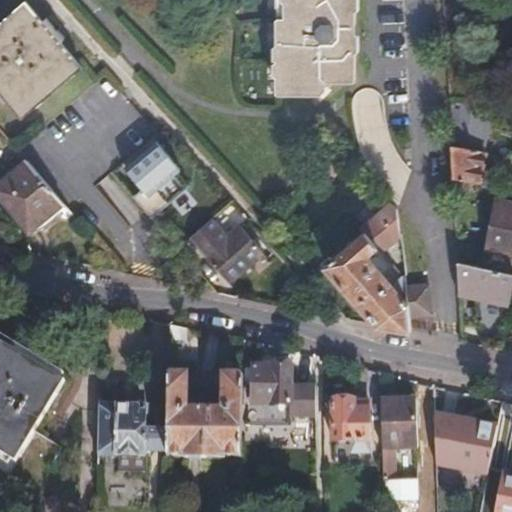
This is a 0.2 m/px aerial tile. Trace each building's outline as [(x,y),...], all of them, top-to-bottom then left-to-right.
[(276,0),(275,24),(266,23),(263,98),(313,100),(313,93),(336,94),(341,0),(276,0)] [(440,0),(441,5),(442,39),(468,38),(475,0),(440,0)] [(26,3),(0,24),(0,103),(2,106),(7,102),(23,120),(83,68),(67,50),(72,46),(46,17),(41,21),(26,3)] [(481,105),(446,99),(450,177),(465,180),(476,182),(481,157),(473,155),(481,105)] [(158,144),(124,170),(146,197),(137,204),(150,218),(180,195),(169,180),(179,172),(158,144)] [(42,227),(66,207),(27,161),(0,184),(0,199),(28,233),(42,227)] [(465,180),(450,177),(451,189),(463,191),(465,180)] [(382,254),(398,240),(394,208),(389,202),(360,229),(363,233),(382,254)] [(511,206),(495,204),(487,247),(511,252),(511,206)] [(228,238),(216,223),(192,242),(230,283),(265,252),(242,225),(228,238)] [(377,327),(410,333),(409,319),(404,286),(398,240),(382,254),(363,233),(326,268),(377,327)] [(480,270),(455,264),(458,325),(482,324),(480,270)] [(404,286),(409,319),(431,316),(427,283),(404,286)] [(0,341),(0,454),(12,462),(62,380),(0,341)] [(288,405),(314,406),(314,384),(288,383),(288,367),(251,367),(250,404),(288,405)] [(189,373),(168,373),(166,454),(240,455),(241,374),(221,373),(220,406),(188,406),(189,373)] [(417,399),(382,400),(383,449),(383,479),(395,479),(395,449),(418,448),(417,399)] [(345,400),(330,401),(332,440),(367,437),(366,405),(345,407),(345,400)] [(145,402),(100,401),(98,453),(144,454),(144,450),(162,451),(163,426),(145,426),(145,402)] [(435,411),(438,462),(483,474),(495,422),(435,411)] [(511,511),(511,470),(503,469),(494,511),(511,511)]
